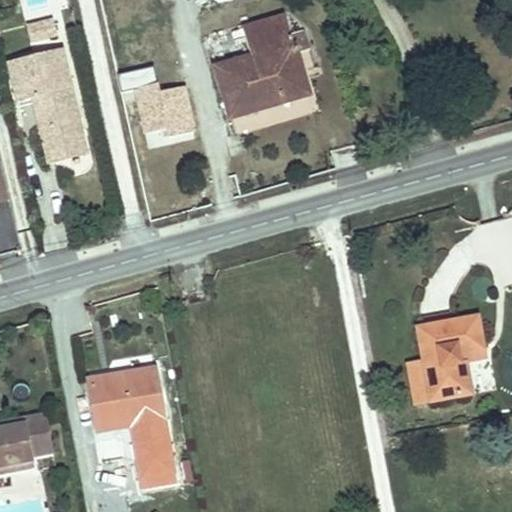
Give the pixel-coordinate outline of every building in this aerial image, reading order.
[(199,0),(202,8),(232,0),(199,0)] [(54,18),(29,24),(33,41),(58,35),(54,18)] [(261,34),(259,26),(242,31),(245,40),(262,35),(261,34)] [(288,27),(261,34),(262,35),(245,40),(251,60),(216,70),(231,120),(308,97),(297,63),(293,46),(288,27)] [(308,42),(293,46),(297,63),(306,60),(305,53),(311,52),(308,42)] [(11,62),(20,102),(35,98),(43,132),(50,130),(55,150),(80,144),(75,121),(79,119),(64,50),(11,62)] [(80,144),(55,150),(50,130),(43,132),(50,164),(88,155),(79,119),(75,121),(80,144)] [(478,318),(417,328),(421,360),(428,400),(469,392),(465,362),(459,363),(457,350),(463,349),(483,346),(478,318)] [(463,349),(457,350),(459,363),(465,362),(463,349)] [(421,360),(406,362),(413,403),(428,400),(421,360)] [(158,384),(155,371),(139,373),(141,387),(158,384)] [(165,427),(158,384),(141,387),(139,373),(89,382),(98,434),(99,434),(145,426),(146,430),(165,427)] [(0,463),(3,463),(4,467),(29,463),(27,452),(48,449),(43,417),(1,423),(2,428),(0,428),(0,463)]
